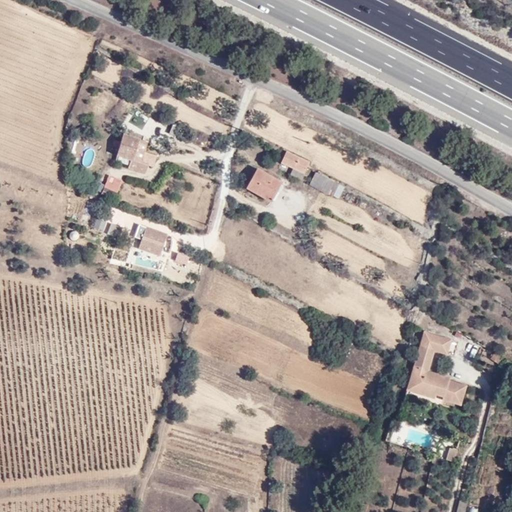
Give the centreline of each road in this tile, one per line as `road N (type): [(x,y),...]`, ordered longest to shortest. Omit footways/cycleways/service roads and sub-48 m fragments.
road 1 (unclassified): [(511,208),(388,142),(74,0)]
road 2 (motorway): [(269,0),(511,123)]
road 3 (motorway): [(511,84),(349,0)]
